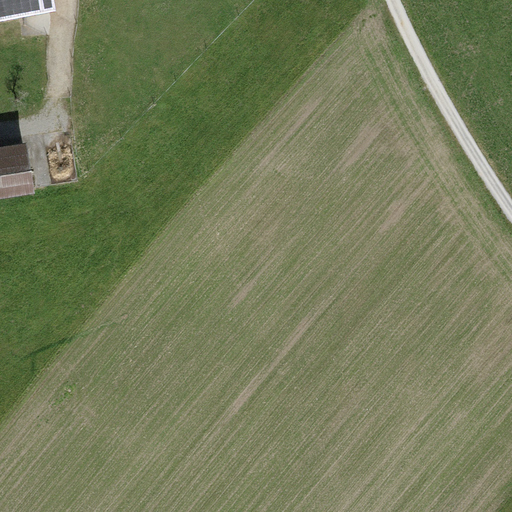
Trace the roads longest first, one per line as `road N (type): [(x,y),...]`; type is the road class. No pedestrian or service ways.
road 1 (track): [(393,0),(511,212)]
road 2 (track): [(67,0),(55,106),(37,129),(0,138)]
